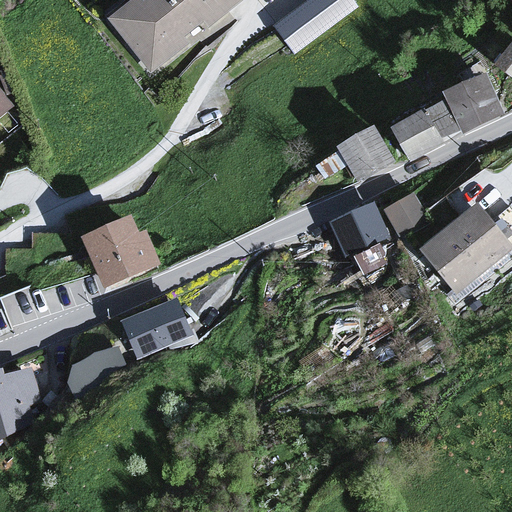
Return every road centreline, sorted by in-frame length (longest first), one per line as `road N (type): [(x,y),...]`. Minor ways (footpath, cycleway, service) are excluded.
road 1 (tertiary): [(0,352),(511,121)]
road 2 (residential): [(0,243),(157,155),(229,46),(284,0)]
